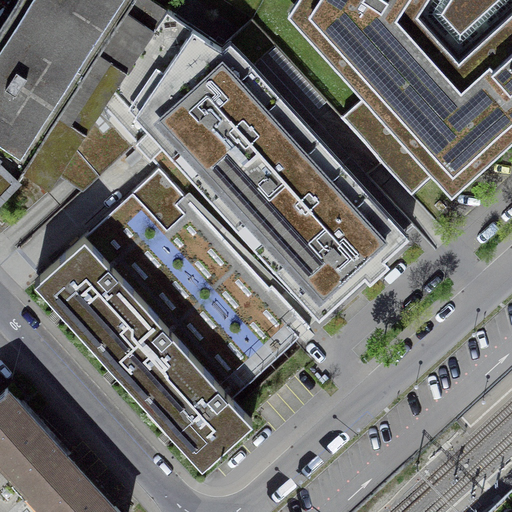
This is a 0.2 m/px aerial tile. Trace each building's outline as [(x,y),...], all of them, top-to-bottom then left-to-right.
[(168,8),(155,0),(18,0),(0,28),(0,230),(47,188),(113,90),(168,8)] [(511,0),(294,0),(288,10),(288,11),(364,96),(343,115),(411,191),(433,172),(451,192),(511,138),(511,0)] [(168,8),(113,90),(149,129),(136,142),(137,143),(141,140),(153,153),(149,156),(151,158),(164,146),(319,316),(365,274),(370,280),(379,272),(390,261),(384,256),(402,240),(372,208),(313,144),(252,77),(247,72),(255,65),(230,37),(222,45),(168,8)] [(158,167),(85,234),(141,296),(195,356),(232,396),(309,327),(272,286),(269,289),(158,167)] [(97,335),(141,296),(85,234),(41,274),(97,335)] [(195,356),(141,296),(97,335),(152,396),(195,356)] [(232,396),(195,356),(152,396),(208,458),(252,418),(232,396)] [(0,511),(66,452),(39,422),(8,388),(0,394),(0,511)] [(120,511),(98,488),(66,452),(0,511),(120,511)]
